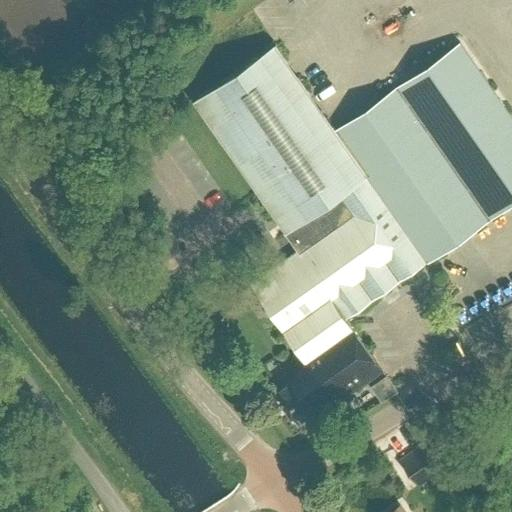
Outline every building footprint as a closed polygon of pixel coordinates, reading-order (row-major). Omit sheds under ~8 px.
[(388,13),(394,24),(413,15),(408,4),(388,13)] [(511,200),(511,117),(458,41),(335,129),(277,44),(194,101),(297,250),(251,283),(302,353),(282,367),(292,381),(275,392),(297,423),(314,411),(316,413),(333,401),(335,404),(384,370),(346,318),(428,260),(511,200)] [(420,486),(444,470),(425,443),(401,459),(420,486)] [(357,482),(368,474),(362,467),(352,475),(357,482)] [(408,511),(409,511),(403,502),(388,511),(408,511)]
